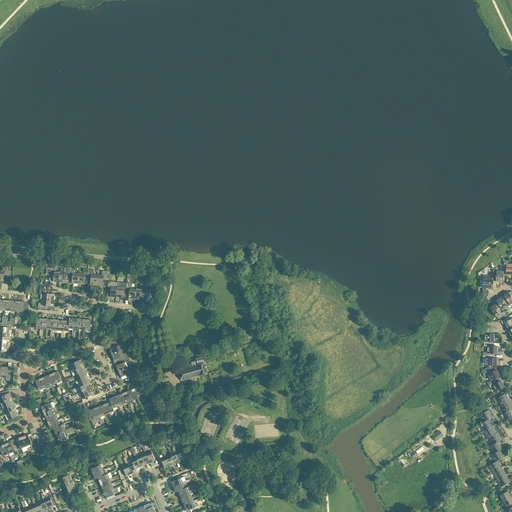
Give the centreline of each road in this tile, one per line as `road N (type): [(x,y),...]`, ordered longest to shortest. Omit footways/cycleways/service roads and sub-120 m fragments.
road 1 (residential): [(0,254),(155,265),(164,290),(137,340),(155,387)]
road 2 (residential): [(0,433),(31,420),(22,396),(27,371),(93,343)]
road 3 (residential): [(511,378),(505,339),(483,318),(484,299),(511,281)]
